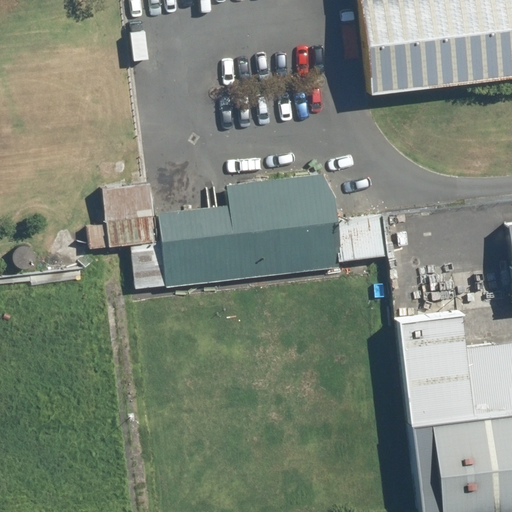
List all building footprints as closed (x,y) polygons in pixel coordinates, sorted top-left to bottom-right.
[(511,0),(353,0),(363,83),(511,66),(511,0)] [(334,261),(382,255),(377,214),(327,220),(322,172),(215,184),(217,200),(152,207),(149,179),(95,185),(99,220),(81,222),(85,252),(127,248),(131,291),(335,268),(334,261)] [(511,219),(503,220),(511,299),(511,219)] [(511,338),(463,344),(460,311),(395,318),(406,422),(511,410),(511,338)] [(511,511),(511,410),(406,422),(416,511),(511,511)]
